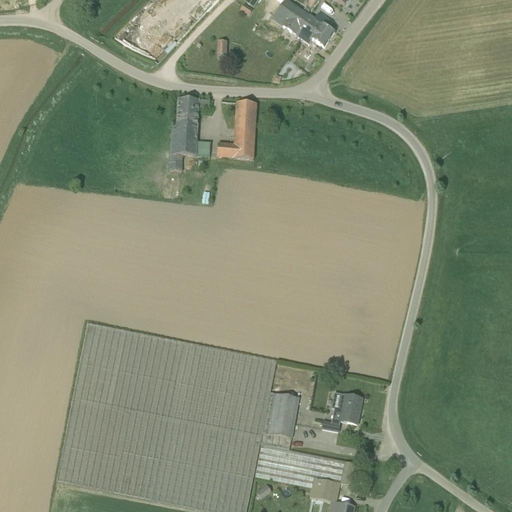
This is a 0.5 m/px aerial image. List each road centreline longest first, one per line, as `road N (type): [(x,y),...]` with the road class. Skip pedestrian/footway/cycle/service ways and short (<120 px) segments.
road 1 (unclassified): [(413,461),(392,404),(429,235),(426,165),(392,125),(307,95)]
road 2 (unclassified): [(307,95),(175,88),(43,23),(0,21)]
road 3 (track): [(0,212),(36,127),(99,53)]
